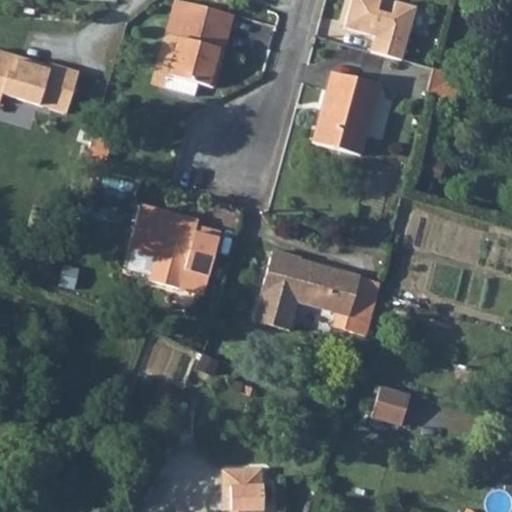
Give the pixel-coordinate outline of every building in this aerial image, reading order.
[(400,0),(352,0),(346,26),(376,34),(372,49),(402,57),(415,4),(400,0)] [(187,1),(178,34),(164,86),(195,95),(199,82),(210,86),(230,12),(187,1)] [(0,95),(64,116),(77,74),(47,65),(46,68),(0,54),(0,95)] [(433,64),(427,89),(445,95),(447,81),(448,67),(433,64)] [(365,154),(382,83),(335,71),(317,141),(365,154)] [(93,129),(86,150),(106,157),(114,134),(93,129)] [(184,267),(196,222),(136,207),(125,252),(184,267)] [(349,312),(345,333),(366,338),(377,295),(381,281),(296,259),(297,255),(272,250),(255,321),(292,330),(299,301),(349,312)] [(370,420),(398,430),(408,398),(380,389),(370,420)] [(241,511),(241,503),(258,503),(257,462),(220,463),(221,482),(218,482),(218,504),(226,504),(226,511),(241,511)]
